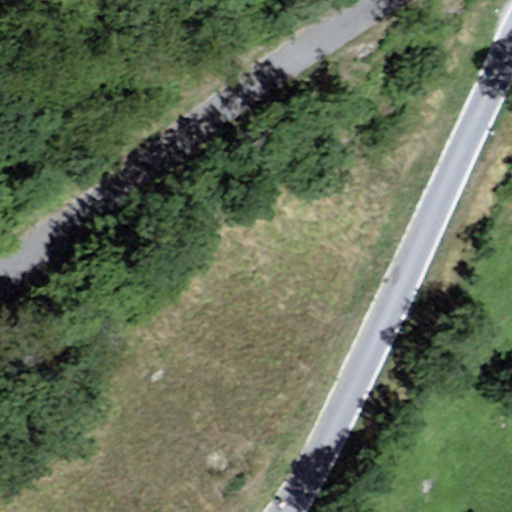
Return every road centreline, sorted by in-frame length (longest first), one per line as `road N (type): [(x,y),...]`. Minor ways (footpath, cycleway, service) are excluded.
road 1 (track): [(0,254),(235,77),(311,32),(374,20),(483,33),(511,23)]
road 2 (tertiary): [(511,87),(291,511)]
